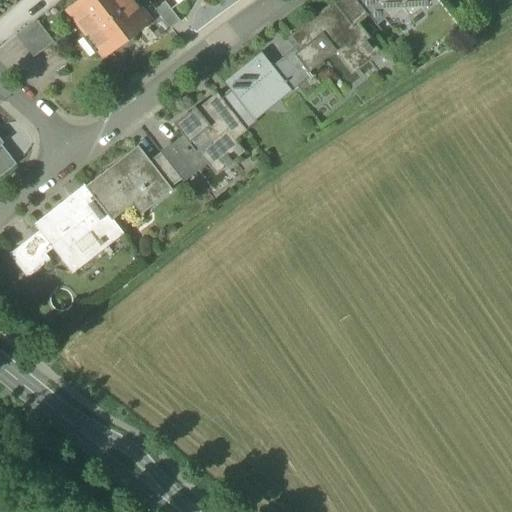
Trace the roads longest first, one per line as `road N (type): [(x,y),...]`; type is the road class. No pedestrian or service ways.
road 1 (residential): [(71,150),(279,0)]
road 2 (tertiary): [(179,511),(0,366)]
